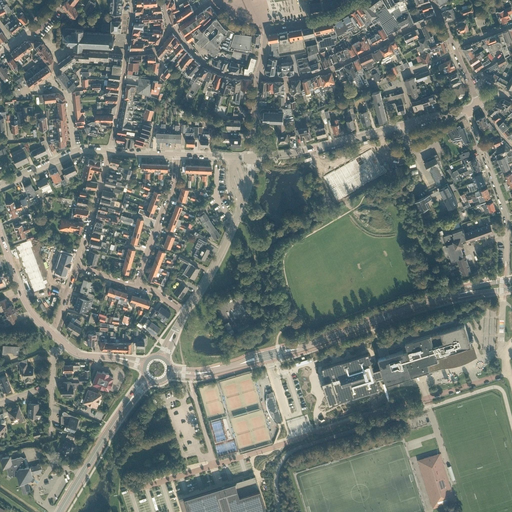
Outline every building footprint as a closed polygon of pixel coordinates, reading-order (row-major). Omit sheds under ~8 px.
[(2,0),(0,1),(0,10),(3,9),(4,8),(8,6),(7,3),(4,4),(2,0)] [(72,4),(73,3),(68,0),(66,0),(61,5),(69,13),(75,8),(72,4)] [(91,1),(89,0),(82,13),(84,14),(91,1)] [(112,13),(121,14),(122,14),(122,6),(124,7),(124,3),(122,3),(122,0),(112,0),(111,0),(111,3),(112,3),(112,13)] [(174,0),(165,0),(167,9),(176,7),(174,0)] [(180,7),(178,8),(179,10),(176,11),(178,15),(177,15),(177,17),(179,21),(189,15),(194,11),(191,5),(190,6),(190,4),(188,0),(184,2),(183,0),(178,3),(180,7)] [(318,0),(308,2),(309,6),(310,12),(323,9),(323,11),(341,4),(341,3),(338,0),(318,0)] [(368,0),(367,1),(361,6),(366,13),(371,20),(376,16),(378,19),(390,12),(383,1),(382,0),(368,0)] [(398,6),(401,5),(399,1),(395,3),(393,0),(382,0),(383,1),(390,12),(397,6),(398,6)] [(399,0),(400,0),(399,1),(401,5),(398,6),(401,11),(408,9),(404,0),(399,0)] [(501,0),(499,0),(496,1),(500,11),(499,11),(501,17),(498,18),(500,22),(502,21),(503,21),(504,21),(505,21),(506,21),(507,20),(507,18),(510,17),(508,14),(511,12),(511,10),(511,7),(505,9),(501,0)] [(91,1),(84,14),(90,13),(96,4),(91,1)] [(419,13),(424,11),(433,8),(431,3),(422,6),(423,9),(420,10),(419,9),(415,10),(412,11),(414,14),(419,13)] [(145,6),(145,8),(146,8),(148,8),(152,8),(152,14),(163,13),(161,5),(158,5),(145,6)] [(197,27),(197,28),(199,27),(201,31),(204,29),(214,18),(217,15),(211,5),(203,11),(197,15),(180,27),(179,29),(184,36),(197,27)] [(144,8),(145,8),(145,6),(137,7),(136,14),(136,15),(142,15),(146,14),(146,10),(144,10),(143,8),(144,8)] [(372,21),(371,20),(366,13),(361,6),(356,9),(361,16),(361,17),(364,21),(364,20),(367,24),(372,21)] [(401,11),(398,6),(397,6),(390,12),(378,19),(379,21),(379,20),(383,27),(387,34),(407,24),(408,26),(413,24),(408,9),(401,11)] [(468,8),(460,10),(462,16),(469,13),(474,12),(472,6),(468,8)] [(179,10),(178,8),(178,7),(168,11),(173,25),(179,21),(177,17),(177,15),(178,15),(176,11),(179,10)] [(75,8),(69,13),(73,19),(78,15),(77,14),(79,12),(75,8)] [(425,15),(426,18),(436,15),(433,8),(424,11),(419,13),(419,14),(421,13),(421,14),(424,13),(425,15)] [(448,8),(442,11),(446,21),(456,17),(452,8),(449,9),(448,8)] [(356,9),(350,13),(360,30),(368,25),(367,24),(364,20),(364,21),(361,17),(361,16),(356,9)] [(18,19),(23,24),(27,20),(22,15),(24,14),(21,11),(19,14),(20,15),(18,17),(17,17),(18,19)] [(121,20),(121,14),(112,13),(112,19),(111,19),(111,23),(110,23),(110,24),(105,24),(105,25),(102,25),(101,32),(113,33),(113,31),(121,31),(122,20),(121,20)] [(143,22),(148,21),(154,21),(164,20),(163,13),(151,14),(146,14),(142,15),(143,18),(143,22)] [(333,22),(335,28),(340,38),(344,36),(343,34),(351,30),(353,34),(360,30),(350,13),(344,17),(341,18),(333,22)] [(476,13),(474,14),(475,17),(478,25),(480,24),(481,25),(483,25),(483,23),(485,23),(482,14),(476,15),(476,13)] [(425,15),(417,18),(416,15),(414,16),(413,14),(412,15),(415,23),(426,18),(425,15)] [(217,15),(214,18),(204,29),(201,31),(199,27),(197,28),(198,28),(193,31),(192,32),(198,38),(195,41),(202,48),(203,46),(213,56),(221,48),(219,46),(220,45),(228,49),(235,31),(226,26),(224,24),(220,18),(218,16),(217,15)] [(134,28),(143,29),(144,24),(148,24),(148,21),(143,22),(143,18),(135,18),(135,22),(139,22),(139,23),(134,23),(134,28)] [(462,20),(456,22),(458,29),(457,30),(458,32),(459,32),(461,32),(461,31),(464,30),(465,32),(469,31),(468,28),(465,18),(462,19),(462,20)] [(17,30),(23,24),(18,19),(16,21),(15,22),(12,19),(10,22),(11,23),(17,30)] [(379,21),(377,22),(381,29),(378,30),(383,39),(388,36),(387,34),(383,27),(379,20),(379,21)] [(11,23),(10,22),(9,21),(5,24),(13,33),(17,30),(11,23)] [(155,29),(164,29),(165,21),(155,21),(155,25),(155,29)] [(333,22),(314,26),(316,33),(321,32),(323,38),(318,39),(320,47),(336,43),(335,39),(338,39),(335,28),(334,29),(333,22)] [(309,54),(316,51),(319,50),(317,43),(313,26),(303,29),(309,54)] [(429,37),(431,42),(434,41),(432,36),(430,37),(426,26),(422,27),(426,38),(429,37)] [(113,33),(101,32),(85,31),(86,29),(84,29),(70,28),(66,28),(63,28),(62,40),(65,40),(67,42),(67,45),(75,46),(75,48),(83,49),(83,46),(112,48),(113,48),(113,47),(112,47),(112,45),(114,45),(115,43),(115,38),(115,36),(113,36),(113,34),(114,34),(114,33),(113,33)] [(376,33),(375,34),(379,41),(382,39),(376,28),(374,29),(376,33)] [(287,32),(291,53),(306,50),(302,29),(287,32)] [(415,30),(404,35),(408,44),(414,41),(413,39),(418,37),(419,38),(421,38),(418,29),(415,30)] [(511,40),(511,39),(508,30),(503,32),(506,42),(505,42),(507,46),(510,45),(508,41),(511,40)] [(235,31),(228,49),(249,53),(250,49),(251,49),(251,44),(253,33),(235,31)] [(158,43),(161,36),(147,35),(148,32),(144,32),(144,35),(142,35),(142,38),(145,39),(146,39),(148,39),(147,42),(149,42),(158,43)] [(173,32),(163,44),(165,46),(166,45),(167,46),(167,47),(169,49),(170,48),(169,47),(173,42),(173,41),(173,40),(177,37),(173,32)] [(291,53),(287,32),(278,33),(279,55),(291,53)] [(510,55),(507,46),(505,42),(502,32),(491,36),(485,38),(483,39),(489,51),(500,46),(501,48),(500,48),(501,50),(502,50),(505,57),(510,55)] [(191,33),(185,37),(189,42),(194,38),(191,33)] [(261,34),(253,33),(251,44),(251,49),(250,49),(249,53),(251,53),(251,54),(259,54),(259,47),(261,34)] [(269,35),(269,42),(271,41),(272,46),(272,49),(274,49),(274,54),(274,56),(279,55),(278,33),(269,35)] [(363,39),(360,41),(365,49),(370,46),(364,34),(363,35),(363,36),(361,36),(363,39)] [(347,39),(346,39),(349,45),(349,46),(348,47),(352,55),(356,53),(349,40),(348,37),(347,38),(347,39)] [(430,47),(429,46),(426,37),(418,40),(421,45),(417,47),(419,51),(426,48),(430,47)] [(23,43),(29,50),(33,47),(34,41),(28,40),(26,41),(23,43)] [(396,55),(398,54),(398,53),(399,53),(396,48),(398,46),(395,40),(390,43),(392,46),(391,47),(396,55)] [(446,45),(444,40),(436,43),(436,44),(429,46),(430,47),(426,48),(428,52),(446,45)] [(465,53),(476,46),(482,43),(481,40),(462,47),(462,49),(465,53)] [(34,47),(37,52),(45,46),(43,43),(42,44),(41,42),(35,41),(34,47)] [(359,41),(352,44),(357,53),(364,49),(361,44),(359,41)] [(171,60),(172,60),(173,61),(185,48),(181,42),(174,51),(177,54),(176,55),(171,60)] [(24,53),(29,50),(23,43),(20,45),(21,46),(19,46),(24,53)] [(341,44),(346,58),(351,56),(347,47),(345,48),(342,43),(341,44)] [(171,51),(169,49),(167,47),(167,46),(166,45),(165,46),(163,44),(160,48),(163,51),(165,53),(168,50),(170,52),(171,51)] [(396,55),(391,47),(390,44),(389,44),(388,44),(387,45),(387,46),(385,47),(393,61),(398,58),(399,61),(402,60),(398,54),(396,55)] [(332,47),(331,45),(328,46),(330,50),(331,51),(332,54),(330,55),(333,63),(338,61),(332,47)] [(342,60),(338,51),(336,52),(334,47),(333,45),(331,45),(332,47),(338,61),(342,60)] [(448,50),(446,45),(428,52),(431,58),(438,56),(437,54),(434,54),(434,52),(438,51),(439,53),(448,50)] [(15,49),(20,56),(24,53),(19,46),(18,47),(15,49)] [(47,49),(45,46),(37,52),(40,56),(47,51),(46,49),(47,49)] [(476,46),(465,53),(469,60),(475,55),(474,54),(472,51),(474,50),(474,51),(478,48),(476,46)] [(216,63),(215,66),(227,70),(230,61),(229,61),(232,53),(226,51),(227,49),(223,47),(221,51),(220,51),(213,58),(218,60),(216,63)] [(386,64),(393,61),(385,47),(383,48),(382,47),(381,48),(381,49),(380,49),(383,55),(383,56),(382,56),(383,57),(382,63),(383,65),(386,63),(386,64)] [(163,51),(160,48),(156,52),(161,58),(165,62),(169,57),(168,56),(166,58),(163,56),(165,53),(163,51)] [(20,56),(15,49),(12,51),(12,52),(11,53),(16,59),(19,58),(20,60),(22,58),(20,56)] [(177,62),(174,65),(176,67),(188,52),(185,49),(177,57),(179,59),(177,62)] [(382,56),(383,56),(380,49),(372,53),(375,60),(382,56)] [(43,60),(51,54),(49,51),(48,52),(47,51),(40,56),(43,60)] [(242,52),(237,51),(237,52),(233,51),(232,55),(229,70),(238,72),(241,57),(242,52)] [(308,54),(309,56),(312,69),(312,71),(322,68),(316,51),(309,54),(308,54)] [(323,52),(328,65),(333,63),(329,55),(327,56),(325,51),(323,52)] [(483,58),(482,56),(484,55),(482,51),(476,55),(469,60),(473,65),(480,60),(483,58)] [(419,55),(423,63),(431,60),(428,52),(427,52),(419,55)] [(183,61),(180,65),(184,69),(182,71),(184,73),(185,71),(188,68),(187,67),(189,65),(188,65),(194,58),(188,53),(182,60),(183,61)] [(365,56),(370,67),(374,66),(372,63),(375,62),(371,53),(365,56)] [(51,54),(43,60),(47,64),(53,65),(53,59),(52,58),(53,57),(51,54)] [(154,69),(158,70),(159,63),(157,62),(155,56),(154,56),(154,54),(148,54),(148,64),(154,64),(154,69)] [(75,62),(71,56),(70,55),(66,58),(71,65),(75,62)] [(258,57),(251,55),(250,55),(247,65),(245,64),(244,73),(249,73),(251,71),(252,70),(254,70),(258,57)] [(300,72),(312,69),(309,56),(308,57),(303,58),(297,59),(300,72)] [(370,67),(365,56),(360,58),(364,67),(366,66),(367,69),(370,67)] [(267,71),(267,73),(274,74),(277,58),(269,57),(269,58),(268,64),(268,65),(267,71)] [(506,66),(508,63),(510,61),(507,57),(494,64),(483,70),(482,73),(483,75),(490,79),(494,73),(495,70),(497,69),(499,70),(498,71),(501,73),(501,72),(502,73),(506,66)] [(12,58),(7,62),(12,69),(17,65),(12,58)] [(67,68),(71,65),(66,58),(62,61),(67,68)] [(190,67),(185,73),(186,75),(187,75),(188,77),(189,76),(189,77),(191,75),(192,77),(195,73),(194,73),(201,64),(194,58),(191,63),(192,64),(192,65),(191,64),(189,66),(190,67)] [(359,59),(354,61),(359,73),(362,72),(361,71),(364,70),(359,59)] [(444,63),(438,65),(440,70),(446,68),(448,72),(452,70),(455,68),(451,59),(444,63)] [(64,71),(67,68),(62,61),(58,63),(61,68),(60,68),(60,71),(63,71),(64,71)] [(138,74),(139,61),(129,61),(128,68),(136,69),(135,73),(138,74)] [(481,61),(473,66),(476,71),(487,64),(489,63),(487,61),(486,61),(485,61),(482,63),(481,61)] [(294,62),(286,63),(286,73),(287,73),(287,74),(293,73),(293,72),(294,72),(294,62)] [(352,62),(344,66),(351,81),(355,79),(358,86),(363,83),(359,73),(358,73),(352,62)] [(286,63),(278,63),(278,73),(279,73),(279,74),(286,74),(286,73),(286,63)] [(121,74),(122,66),(113,65),(113,67),(107,66),(106,70),(113,71),(112,73),(121,74)] [(1,66),(0,66),(0,75),(3,79),(5,82),(8,80),(6,77),(8,76),(5,72),(8,70),(6,68),(4,69),(1,66)] [(46,66),(42,69),(48,76),(51,74),(50,73),(51,72),(52,66),(46,66)] [(203,66),(195,80),(192,85),(184,98),(190,101),(204,79),(205,78),(209,70),(203,66)] [(347,75),(343,66),(336,70),(340,78),(341,80),(346,78),(345,76),(347,75)] [(164,69),(160,76),(159,81),(159,83),(162,83),(163,82),(171,73),(168,68),(166,70),(164,69)] [(45,78),(48,76),(42,69),(38,72),(43,79),(44,78),(45,78)] [(206,92),(213,72),(209,70),(205,78),(207,79),(207,80),(205,86),(203,91),(206,92)] [(63,72),(63,71),(60,71),(60,73),(60,74),(56,77),(59,81),(66,75),(63,72)] [(102,71),(102,75),(107,75),(107,74),(110,74),(109,79),(120,81),(121,74),(110,73),(110,72),(102,71)] [(428,71),(415,76),(418,82),(424,80),(425,84),(432,81),(428,71)] [(494,73),(490,79),(496,82),(501,73),(498,71),(496,74),(494,73)] [(34,75),(39,82),(42,80),(42,79),(43,79),(38,72),(34,75)] [(216,74),(213,72),(210,82),(207,89),(210,90),(211,91),(211,90),(218,92),(223,76),(217,74),(214,84),(212,83),(213,79),(214,79),(216,74)] [(320,76),(322,81),(323,86),(330,84),(330,86),(332,86),(332,83),(335,82),(334,81),(332,72),(324,75),(320,76)] [(450,80),(459,76),(457,72),(454,73),(453,72),(443,76),(444,80),(447,79),(446,78),(449,77),(450,80)] [(496,82),(501,85),(506,75),(507,73),(504,72),(503,74),(504,74),(502,77),(500,76),(496,82)] [(132,75),(128,74),(127,77),(140,79),(138,85),(139,85),(138,92),(151,95),(151,92),(153,80),(144,79),(145,77),(132,75)] [(37,84),(39,82),(34,75),(30,78),(35,85),(36,84),(37,84)] [(62,85),(69,79),(66,75),(59,81),(62,85)] [(219,92),(216,103),(219,104),(220,104),(223,95),(222,95),(221,95),(222,90),(231,93),(231,88),(234,89),(238,89),(238,93),(236,93),(235,103),(239,103),(240,102),(240,97),(241,86),(240,86),(241,80),(236,79),(236,78),(234,78),(233,79),(232,78),(232,79),(231,78),(224,76),(223,81),(222,81),(221,85),(219,92)] [(311,78),(315,90),(315,89),(317,88),(318,92),(320,91),(319,87),(320,86),(317,76),(311,78)] [(461,81),(459,76),(450,80),(448,81),(449,84),(446,85),(448,88),(456,85),(456,84),(461,81)] [(424,109),(423,105),(418,92),(417,89),(413,77),(404,80),(408,92),(410,92),(413,101),(411,101),(414,111),(424,109)] [(35,85),(30,78),(26,81),(31,88),(34,86),(35,85)] [(72,83),(69,79),(62,85),(65,89),(66,88),(72,83)] [(310,92),(307,79),(303,80),(304,87),(303,88),(303,89),(302,89),(305,102),(308,102),(306,93),(310,92)] [(151,92),(158,93),(161,84),(162,83),(159,83),(159,81),(153,80),(151,92)] [(292,87),(290,88),(291,95),(293,94),(294,97),(299,96),(298,94),(302,93),(300,80),(291,81),(292,87)] [(73,82),(72,83),(66,88),(69,92),(77,86),(73,82)] [(274,82),(274,91),(274,94),(284,94),(284,82),(274,82)] [(461,82),(456,85),(448,88),(448,90),(453,88),(454,91),(452,92),(453,94),(453,95),(455,100),(466,95),(466,93),(461,82)] [(126,84),(126,91),(135,92),(135,90),(137,90),(138,86),(126,84)] [(102,88),(101,96),(104,96),(104,95),(111,96),(112,93),(119,94),(119,89),(102,88)] [(426,94),(427,96),(429,103),(436,101),(434,94),(430,95),(428,88),(424,89),(426,94)] [(135,92),(126,91),(125,98),(133,99),(134,93),(135,93),(135,92)] [(383,101),(404,96),(403,93),(382,98),(380,91),(372,92),(379,121),(387,119),(383,101)] [(422,95),(421,91),(420,91),(418,92),(423,105),(429,103),(427,96),(426,94),(423,95),(422,95)] [(60,102),(65,101),(64,98),(58,93),(55,93),(55,98),(56,98),(60,101),(60,102)] [(503,103),(502,104),(510,112),(511,110),(509,108),(511,103),(504,100),(503,103)] [(506,108),(502,104),(499,101),(494,106),(500,111),(503,114),(506,112),(504,111),(506,108)] [(403,104),(397,105),(398,110),(398,111),(399,113),(400,113),(402,113),(402,112),(405,112),(403,104)] [(497,113),(500,111),(494,106),(489,111),(490,112),(490,113),(492,115),(491,116),(493,117),(491,119),(495,123),(501,118),(502,118),(497,113)] [(23,111),(16,111),(17,122),(22,122),(22,115),(31,114),(31,110),(28,110),(28,107),(22,107),(23,111)] [(263,112),(263,122),(278,123),(279,135),(285,134),(284,123),(284,122),(294,120),(291,108),(283,108),(279,108),(278,112),(263,112)] [(145,118),(146,119),(148,119),(149,117),(147,117),(148,116),(147,116),(147,114),(152,115),(153,111),(150,110),(150,109),(150,110),(146,109),(143,118),(145,118)] [(361,118),(359,119),(360,122),(362,121),(363,126),(370,124),(367,111),(360,113),(361,118)] [(39,130),(46,129),(45,117),(40,118),(39,113),(34,113),(36,126),(38,126),(39,130)] [(352,116),(346,117),(348,125),(347,125),(348,128),(349,128),(349,129),(355,128),(352,116)] [(484,116),(476,119),(480,129),(484,127),(485,129),(489,127),(491,130),(493,128),(489,122),(488,123),(484,116)] [(335,124),(332,125),(334,133),(340,131),(338,123),(337,119),(334,120),(335,124)] [(227,121),(226,131),(230,131),(230,129),(240,129),(240,120),(234,120),(234,121),(227,121)] [(508,126),(503,120),(498,126),(503,131),(507,127),(508,126)] [(89,126),(85,128),(88,134),(97,135),(98,129),(96,129),(96,127),(95,127),(94,125),(96,124),(95,122),(92,122),(87,124),(89,126)] [(321,127),(315,129),(317,137),(327,135),(324,124),(321,125),(321,127)] [(455,127),(448,132),(455,143),(460,140),(463,144),(465,143),(468,142),(469,141),(464,127),(461,129),(459,126),(456,128),(455,127)] [(299,130),(296,130),(298,135),(305,133),(307,140),(311,138),(310,133),(308,127),(299,129),(299,130)] [(507,127),(503,131),(502,132),(507,138),(510,135),(506,130),(508,128),(507,127)] [(186,132),(185,139),(187,139),(187,145),(190,145),(190,146),(194,146),(194,145),(195,139),(194,139),(194,132),(186,132)] [(201,139),(201,146),(208,146),(209,134),(202,133),(201,139)] [(223,133),(222,139),(230,140),(230,142),(231,142),(231,145),(237,146),(237,147),(240,147),(240,146),(241,146),(241,138),(236,138),(237,136),(232,136),(232,133),(223,133)] [(495,146),(497,149),(505,142),(503,140),(502,140),(500,137),(490,141),(493,147),(495,146)] [(66,145),(65,140),(64,140),(64,139),(58,140),(53,141),(51,141),(48,141),(48,144),(51,151),(54,149),(51,143),(54,143),(55,146),(60,146),(60,148),(64,148),(64,145),(66,145)] [(30,152),(30,153),(31,155),(32,156),(34,155),(35,158),(47,153),(45,149),(48,148),(44,140),(41,142),(43,146),(30,152)] [(505,142),(497,149),(494,152),(499,157),(501,156),(511,148),(505,142)] [(23,150),(12,156),(17,167),(29,161),(27,157),(29,156),(27,151),(26,148),(25,146),(22,147),(23,150)] [(334,170),(323,176),(337,200),(355,190),(355,189),(372,180),(387,172),(383,166),(381,167),(371,149),(349,161),(350,162),(335,171),(334,170)] [(440,160),(437,154),(427,159),(428,161),(424,163),(428,170),(430,169),(438,185),(438,186),(447,181),(440,168),(442,167),(440,160)] [(498,159),(500,165),(511,159),(511,155),(511,156),(511,155),(508,157),(508,155),(498,159)] [(468,158),(464,159),(466,165),(477,161),(476,159),(477,159),(476,156),(475,156),(468,158)] [(89,158),(87,164),(99,167),(100,161),(89,158)] [(111,158),(109,164),(117,166),(118,161),(120,161),(120,160),(111,158)] [(511,159),(500,165),(502,170),(510,167),(508,164),(511,162),(511,159)] [(477,161),(466,165),(468,170),(472,168),(479,165),(479,164),(478,162),(477,162),(477,161)] [(65,179),(67,184),(70,182),(67,176),(76,172),(73,164),(63,169),(65,173),(63,175),(65,179)] [(84,173),(92,175),(93,171),(100,173),(101,168),(98,167),(86,165),(85,164),(84,173)] [(468,170),(464,172),(465,175),(470,173),(470,174),(481,170),(479,165),(472,168),(468,170)] [(64,185),(67,184),(65,179),(62,180),(58,171),(51,175),(55,184),(60,182),(61,183),(62,183),(64,185)] [(84,173),(83,177),(82,180),(87,181),(90,181),(91,179),(92,175),(84,173)] [(474,178),(475,181),(483,178),(481,173),(477,175),(476,173),(472,175),(474,179),(474,178)] [(39,188),(36,189),(39,195),(42,195),(43,194),(42,190),(43,192),(51,188),(46,177),(39,180),(40,181),(37,182),(39,188)] [(115,181),(106,178),(105,178),(104,184),(114,187),(114,184),(120,186),(125,187),(125,183),(115,181)] [(483,178),(475,181),(474,181),(475,184),(468,187),(470,191),(477,189),(476,187),(477,186),(477,188),(481,187),(481,185),(485,183),(483,178)] [(97,182),(90,181),(87,181),(85,188),(83,187),(82,191),(80,191),(79,195),(85,196),(86,192),(86,191),(87,188),(95,190),(97,182)] [(438,187),(449,208),(458,203),(447,182),(448,184),(439,188),(438,187)] [(39,195),(36,189),(34,190),(33,188),(32,188),(31,184),(24,187),(28,195),(25,197),(25,199),(27,204),(28,205),(32,204),(31,201),(36,198),(37,200),(42,198),(42,195),(39,195)] [(181,187),(179,193),(186,195),(188,189),(181,187)] [(473,194),(467,196),(468,200),(472,198),(476,197),(477,196),(489,192),(487,187),(479,190),(479,191),(475,192),(475,194),(473,194)] [(103,190),(101,197),(116,200),(116,197),(112,196),(113,192),(103,190)] [(148,193),(147,195),(158,199),(161,193),(154,190),(153,193),(148,191),(148,193)] [(489,192),(477,196),(480,202),(485,200),(485,199),(490,197),(489,192)] [(186,195),(179,193),(177,199),(184,201),(186,195)] [(414,201),(417,207),(419,211),(419,212),(430,207),(430,206),(429,206),(427,202),(426,200),(431,198),(432,198),(430,193),(429,193),(430,194),(425,196),(424,196),(414,201)] [(146,196),(146,197),(150,199),(149,202),(156,205),(158,199),(147,195),(146,196)] [(77,196),(76,203),(86,205),(87,198),(77,196)] [(6,204),(8,211),(21,206),(20,204),(17,205),(17,206),(15,207),(13,201),(6,204)] [(486,201),(475,205),(476,208),(482,205),(483,208),(483,207),(485,213),(495,209),(492,201),(487,203),(486,201)] [(149,202),(147,208),(154,211),(156,205),(149,202)] [(176,204),(173,210),(179,212),(184,214),(185,212),(185,211),(181,209),(182,206),(176,204)] [(99,205),(97,210),(106,213),(107,210),(114,212),(115,209),(114,209),(108,207),(99,205)] [(21,206),(8,211),(11,217),(18,215),(17,213),(20,212),(19,209),(21,208),(21,206)] [(71,215),(71,218),(77,219),(77,216),(82,216),(82,215),(87,216),(88,210),(75,208),(74,215),(71,215)] [(139,208),(138,212),(144,215),(145,214),(151,217),(154,211),(147,208),(146,211),(139,208)] [(202,221),(202,222),(208,218),(208,217),(204,211),(202,209),(198,212),(200,214),(198,215),(198,216),(197,217),(201,222),(202,221)] [(173,210),(171,216),(177,218),(179,212),(173,210)] [(97,211),(95,217),(105,220),(112,222),(117,223),(119,217),(116,216),(115,219),(105,217),(106,214),(97,211)] [(121,215),(120,219),(124,220),(131,222),(135,223),(142,225),(143,219),(137,217),(136,221),(132,219),(133,218),(121,215)] [(171,216),(169,222),(175,224),(180,226),(180,224),(179,224),(181,220),(177,218),(171,216)] [(61,218),(59,230),(67,231),(67,230),(73,231),(73,229),(76,230),(76,232),(80,233),(82,227),(83,222),(78,221),(78,222),(72,221),(72,220),(61,218)] [(94,225),(101,227),(103,222),(102,222),(103,220),(98,218),(98,219),(95,218),(95,220),(94,222),(93,222),(93,224),(94,225)] [(210,221),(208,218),(202,222),(210,232),(216,228),(215,228),(212,224),(214,223),(212,220),(210,221)] [(169,222),(166,228),(172,230),(174,226),(179,228),(180,226),(175,224),(169,222)] [(14,227),(16,233),(29,228),(28,226),(25,227),(25,225),(22,226),(21,224),(14,227)] [(485,226),(488,235),(493,233),(490,224),(485,226)] [(94,225),(92,231),(102,234),(104,228),(94,225)] [(29,228),(16,233),(18,238),(25,236),(24,231),(26,230),(26,232),(36,228),(36,226),(29,228)] [(480,228),(483,237),(488,235),(485,226),(480,228)] [(216,228),(210,232),(211,235),(209,236),(212,240),(214,238),(220,234),(216,228)] [(475,230),(478,239),(483,237),(480,228),(475,230)] [(462,243),(467,241),(464,234),(463,229),(452,232),(452,233),(443,236),(446,245),(451,261),(457,259),(463,257),(464,257),(460,246),(463,245),(462,243)] [(473,241),(478,239),(475,230),(470,232),(473,241)] [(90,238),(101,241),(102,239),(103,235),(92,232),(90,238)] [(464,234),(467,241),(468,242),(473,241),(470,232),(464,234)] [(207,238),(198,233),(196,236),(205,241),(207,238)] [(167,234),(165,240),(172,242),(177,244),(177,242),(178,242),(173,240),(174,236),(167,234)] [(199,237),(196,242),(197,242),(195,247),(197,248),(193,255),(197,257),(197,256),(204,260),(206,256),(205,255),(208,249),(204,247),(206,242),(199,237)] [(101,241),(90,238),(89,245),(100,247),(101,245),(105,246),(104,247),(107,248),(109,243),(106,242),(101,241)] [(20,245),(16,247),(18,250),(19,250),(19,252),(31,247),(33,247),(30,240),(20,244),(20,245)] [(165,240),(163,246),(169,248),(172,242),(165,240)] [(20,254),(19,254),(20,257),(33,253),(31,247),(19,252),(20,254)] [(60,247),(59,251),(61,251),(59,258),(70,261),(72,254),(67,253),(68,250),(60,247)] [(122,250),(121,252),(133,255),(135,249),(131,248),(128,247),(127,250),(122,248),(122,250)] [(89,257),(87,262),(96,265),(99,254),(105,255),(106,252),(93,249),(92,252),(90,251),(88,257),(89,257)] [(158,249),(156,255),(162,257),(164,251),(158,249)] [(121,254),(125,256),(125,259),(132,261),(133,255),(121,252),(121,254)] [(33,253),(20,257),(20,258),(21,257),(23,262),(22,263),(35,258),(33,253)] [(180,254),(178,257),(188,263),(190,259),(180,254)] [(156,255),(153,261),(159,263),(162,257),(156,255)] [(465,256),(464,257),(463,257),(457,259),(458,264),(467,261),(465,256)] [(35,258),(22,263),(24,267),(25,267),(26,268),(25,269),(38,264),(35,258)] [(59,258),(57,264),(68,268),(71,261),(70,261),(59,258)] [(119,262),(119,264),(130,267),(132,261),(125,259),(124,263),(119,262)] [(153,261),(151,267),(157,269),(159,263),(153,261)] [(460,270),(469,266),(467,261),(458,264),(460,270)] [(182,272),(182,273),(188,277),(188,276),(187,276),(188,275),(194,279),(197,273),(196,273),(199,269),(189,263),(183,273),(182,272)] [(38,264),(25,269),(26,273),(27,273),(28,275),(40,270),(38,264)] [(57,264),(54,274),(61,276),(62,273),(66,274),(68,268),(57,264)] [(118,266),(117,267),(122,268),(121,272),(128,273),(130,267),(119,264),(118,266)] [(469,266),(460,270),(462,275),(471,272),(469,266)] [(151,267),(149,273),(155,275),(156,272),(160,273),(161,271),(157,269),(151,267)] [(40,270),(28,275),(30,280),(42,275),(40,270)] [(149,273),(147,279),(155,282),(156,280),(154,279),(155,275),(149,273)] [(42,275),(30,280),(32,285),(47,279),(44,280),(42,275)] [(47,279),(32,285),(35,292),(47,287),(45,284),(48,283),(47,279)] [(81,285),(96,289),(96,287),(90,285),(91,281),(83,279),(81,285)] [(181,282),(173,293),(181,298),(188,288),(181,282)] [(96,289),(81,285),(79,291),(87,293),(88,289),(95,291),(96,289)] [(109,287),(107,294),(110,295),(108,299),(109,300),(111,300),(112,298),(115,289),(109,287)] [(115,289),(112,298),(113,299),(116,297),(119,298),(121,291),(115,289)] [(121,291),(119,298),(122,299),(120,303),(124,304),(126,305),(128,299),(125,298),(127,293),(121,291)] [(130,301),(129,304),(135,306),(136,303),(138,296),(132,294),(130,301)] [(93,302),(94,298),(87,296),(82,295),(82,297),(78,296),(76,302),(87,305),(88,306),(90,301),(93,302)] [(138,296),(136,303),(142,305),(144,298),(138,296)] [(5,311),(6,314),(15,310),(13,306),(12,306),(11,305),(9,306),(6,298),(0,300),(0,305),(1,305),(4,311),(5,311)] [(144,298),(142,305),(148,307),(150,300),(144,298)] [(87,305),(76,302),(76,304),(74,305),(74,306),(74,307),(74,308),(85,311),(86,311),(87,309),(88,309),(89,309),(90,308),(91,307),(87,305)] [(161,307),(156,314),(165,320),(170,313),(161,307)] [(15,310),(6,314),(8,317),(4,319),(7,325),(16,321),(15,321),(17,320),(16,317),(17,317),(16,315),(17,314),(15,310)] [(423,331),(454,321),(452,316),(422,326),(423,331)] [(71,331),(78,320),(76,318),(74,321),(75,322),(74,324),(70,321),(66,327),(71,331)] [(80,321),(78,320),(71,331),(77,334),(81,328),(77,325),(77,324),(78,324),(80,321)] [(147,320),(143,326),(154,335),(159,328),(151,322),(150,322),(147,320)] [(463,359),(477,354),(474,344),(471,345),(465,323),(405,342),(408,349),(378,358),(381,367),(383,372),(384,376),(386,383),(411,375),(411,377),(454,363),(454,362),(459,360),(459,361),(463,359)] [(84,337),(84,342),(87,342),(87,344),(95,344),(96,338),(99,338),(99,339),(99,332),(94,331),(94,334),(88,334),(88,337),(84,337)] [(134,338),(133,345),(136,345),(136,347),(144,347),(144,344),(146,344),(146,338),(141,337),(141,340),(140,340),(140,339),(138,339),(137,340),(137,338),(134,338)] [(3,341),(2,354),(6,354),(6,352),(13,352),(13,354),(19,355),(19,342),(3,341)] [(368,353),(322,367),(326,380),(322,381),(329,403),(379,388),(376,378),(384,376),(383,372),(381,367),(374,370),(368,353)] [(26,364),(20,364),(20,372),(22,372),(23,378),(26,378),(26,382),(31,381),(31,377),(32,377),(32,375),(33,375),(33,369),(28,370),(27,370),(26,364)] [(97,371),(92,384),(97,385),(97,386),(103,388),(108,390),(109,386),(110,387),(112,380),(113,377),(108,375),(108,373),(102,371),(102,373),(97,371)] [(6,375),(0,377),(0,386),(1,386),(3,392),(11,389),(6,375)] [(65,387),(61,387),(61,395),(73,395),(73,390),(75,390),(75,383),(70,383),(70,382),(64,382),(64,385),(65,385),(65,387)] [(88,391),(84,402),(96,407),(97,403),(99,404),(101,400),(99,399),(100,395),(88,391)] [(267,397),(267,399),(267,402),(267,404),(268,407),(269,409),(270,412),(271,414),(272,416),(274,419),(276,418),(277,423),(277,422),(282,421),(276,400),(274,395),(273,391),(268,393),(269,397),(267,397)] [(29,403),(29,417),(30,417),(30,418),(31,418),(35,418),(35,417),(37,417),(37,416),(42,417),(42,411),(38,410),(38,403),(29,403)] [(19,407),(7,411),(11,420),(13,419),(14,421),(18,420),(18,422),(23,420),(19,407)] [(61,415),(61,422),(66,424),(64,429),(68,431),(69,429),(76,431),(81,418),(68,414),(67,413),(66,412),(65,411),(64,411),(63,411),(62,411),(62,412),(62,413),(63,413),(63,414),(63,415),(61,415)] [(62,446),(62,447),(63,447),(62,448),(61,450),(62,450),(61,451),(68,453),(71,446),(74,447),(75,445),(64,441),(64,443),(63,443),(62,446)] [(2,457),(1,460),(2,468),(6,467),(8,475),(11,476),(17,475),(19,484),(20,483),(23,493),(28,492),(30,489),(27,481),(31,480),(32,481),(34,478),(33,477),(32,474),(40,472),(41,469),(40,464),(30,467),(30,465),(26,466),(24,458),(21,456),(11,459),(10,455),(2,457)] [(421,461),(419,463),(425,482),(432,480),(437,496),(430,499),(433,508),(455,501),(446,471),(443,472),(438,455),(432,457),(432,455),(424,458),(424,460),(421,461)] [(182,511),(266,511),(255,476),(179,500),(182,511)]
